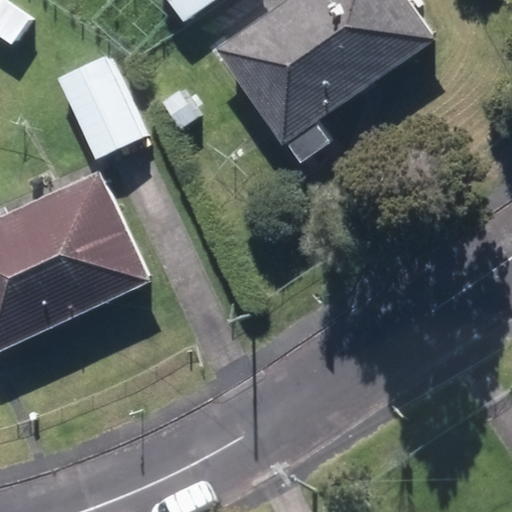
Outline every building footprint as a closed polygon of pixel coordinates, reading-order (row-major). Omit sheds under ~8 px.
[(5,0),(0,8),(0,34),(15,44),(45,2),(42,0),(5,0)] [(184,0),(198,20),(227,0),(184,0)] [(295,0),(225,49),(306,163),(334,143),(320,123),(441,38),(413,0),(295,0)] [(200,22),(159,52),(175,75),(217,45),(200,22)] [(65,80),(100,159),(148,138),(112,59),(65,80)] [(166,103),(185,130),(203,117),(184,90),(166,103)] [(0,352),(157,280),(105,171),(98,176),(93,164),(0,207),(0,352)]
